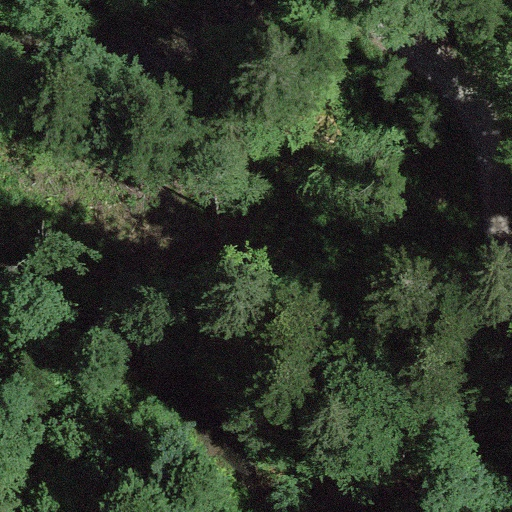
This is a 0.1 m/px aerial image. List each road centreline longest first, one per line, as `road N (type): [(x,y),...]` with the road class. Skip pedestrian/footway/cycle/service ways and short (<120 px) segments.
road 1 (track): [(353,0),(474,113)]
road 2 (track): [(474,113),(511,264)]
